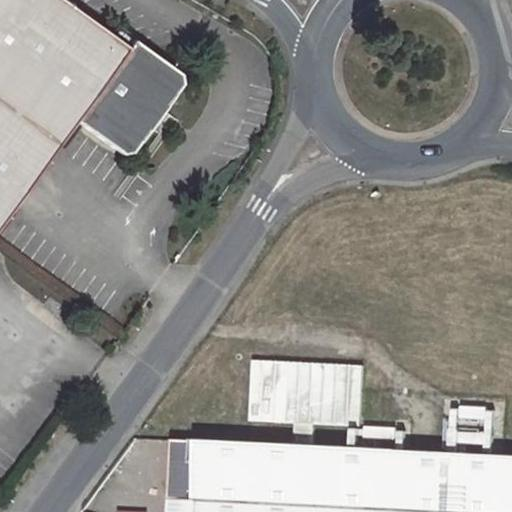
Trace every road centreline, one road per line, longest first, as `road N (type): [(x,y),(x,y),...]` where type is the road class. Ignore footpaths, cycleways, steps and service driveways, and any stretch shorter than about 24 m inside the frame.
road 1 (unclassified): [(331,124),(277,185),(39,511)]
road 2 (tertiary): [(331,124),(373,156),(426,160),(451,151),(488,113)]
road 3 (tertiary): [(488,113),(499,59),(492,32),(468,0)]
